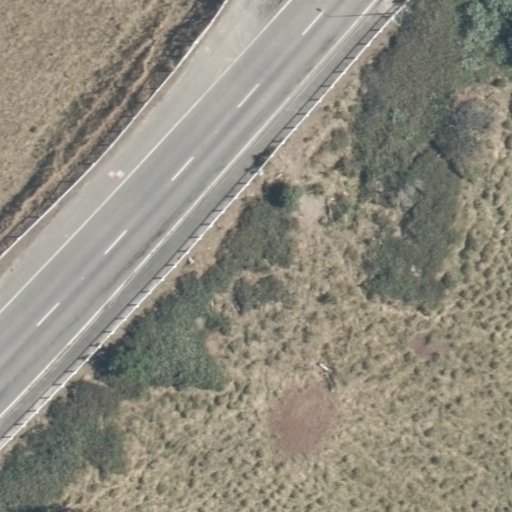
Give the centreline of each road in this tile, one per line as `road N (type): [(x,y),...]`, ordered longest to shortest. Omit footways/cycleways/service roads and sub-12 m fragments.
road 1 (tertiary): [(0,369),(333,0)]
road 2 (track): [(0,286),(168,116),(256,0)]
